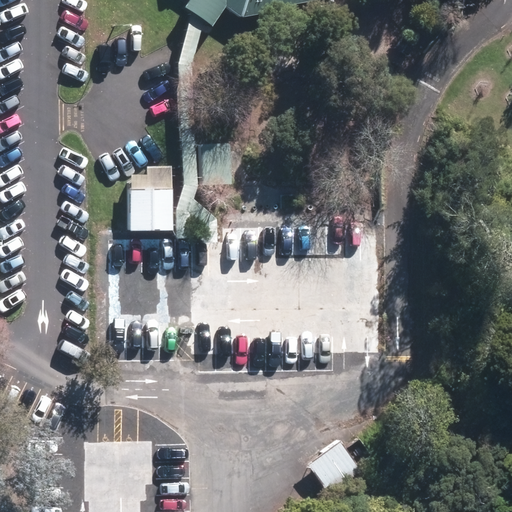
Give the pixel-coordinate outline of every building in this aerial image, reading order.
[(185,0),(181,6),(213,25),(225,5),(239,13),(338,3),(337,0),(185,0)] [(233,141),(202,142),(203,186),(234,185),(233,141)] [(148,171),(129,171),(130,230),(174,229),(174,163),(147,163),(148,171)] [(191,237),(189,350),(225,351),(224,392),(265,393),(265,351),(393,354),(396,215),(342,214),(342,232),(288,231),(288,213),(227,211),(226,238),(191,237)] [(174,232),(111,232),(111,349),(174,349),(174,232)] [(365,470),(342,438),(310,461),(333,493),(365,470)] [(77,475),(87,475),(85,511),(149,511),(150,501),(161,502),(164,444),(79,440),(77,475)]
